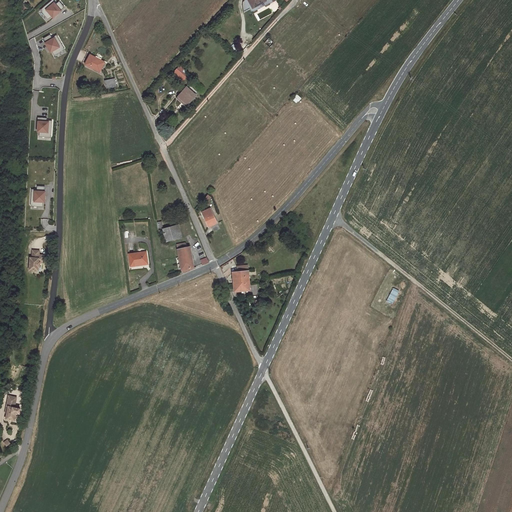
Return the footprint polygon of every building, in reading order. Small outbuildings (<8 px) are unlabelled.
[(246,0),(251,10),(270,0),(246,0)] [(54,1),(45,9),(53,18),(62,11),(54,1)] [(54,36),(45,42),(51,53),(60,48),(54,36)] [(264,43),(269,48),(274,42),(269,38),(264,43)] [(100,71),(105,62),(90,55),(85,64),(93,69),(94,68),(100,71)] [(183,72),(174,65),(171,69),(180,76),(183,72)] [(114,87),(113,79),(105,80),(106,88),(114,87)] [(185,87),(183,85),(176,93),(181,97),(183,95),(187,99),(193,93),(191,92),(194,89),(188,84),(185,87)] [(296,94),(292,101),(297,104),(301,97),(296,94)] [(48,133),(49,121),(37,120),(37,133),(48,133)] [(46,191),(34,190),(33,202),(45,203),(46,191)] [(220,230),(209,210),(201,214),(208,228),(212,226),(215,232),(220,230)] [(180,237),(177,225),(163,229),(166,241),(180,237)] [(194,268),(189,247),(186,248),(177,250),(182,273),(194,268)] [(40,262),(40,258),(44,259),(44,255),(39,255),(39,251),(32,250),(32,258),(30,257),(29,270),(38,271),(38,267),(39,267),(40,262)] [(147,261),(146,252),(129,254),(130,266),(139,265),(139,263),(147,261)] [(245,252),(238,257),(240,261),(248,256),(245,252)] [(233,286),(248,285),(247,272),(246,266),(235,268),(236,273),(232,274),(233,286)] [(248,285),(233,286),(234,294),(249,292),(248,285)] [(393,304),(399,290),(392,287),(386,302),(393,304)] [(15,416),(16,413),(19,413),(20,409),(14,407),(14,408),(13,408),(13,405),(15,405),(16,397),(8,396),(6,410),(7,410),(7,413),(6,419),(14,421),(15,416)]
